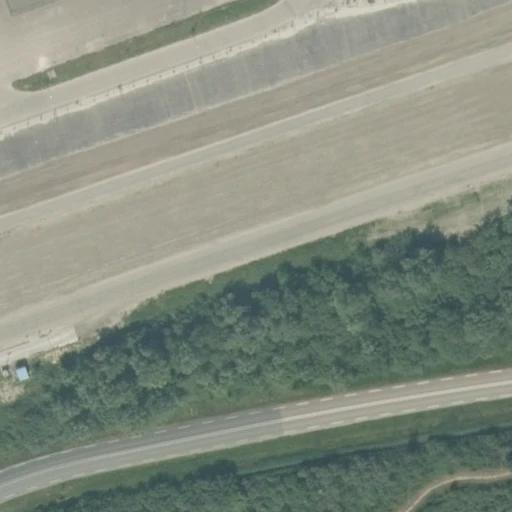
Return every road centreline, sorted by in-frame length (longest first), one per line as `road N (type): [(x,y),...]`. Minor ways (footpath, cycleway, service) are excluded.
road 1 (unclassified): [(0,333),(511,157)]
road 2 (primary): [(511,381),(307,410),(37,468),(0,486)]
road 3 (unclassified): [(0,117),(250,30),(300,0)]
